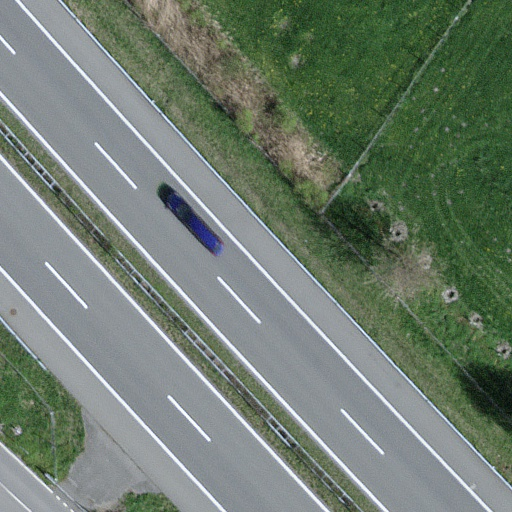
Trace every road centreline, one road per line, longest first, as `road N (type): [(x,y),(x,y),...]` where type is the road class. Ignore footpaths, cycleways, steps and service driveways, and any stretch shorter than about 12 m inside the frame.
road 1 (motorway): [(441,511),(0,34)]
road 2 (motorway): [(0,211),(276,511)]
